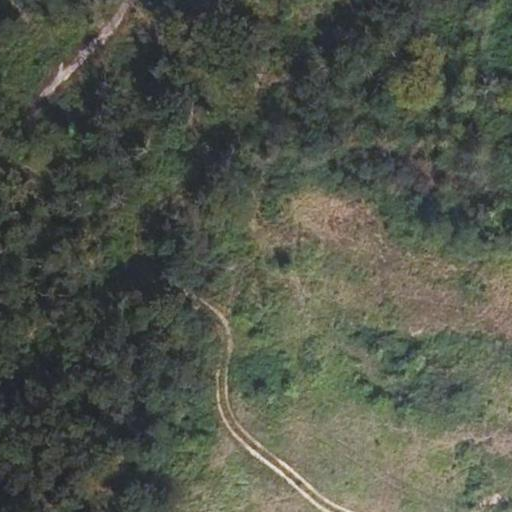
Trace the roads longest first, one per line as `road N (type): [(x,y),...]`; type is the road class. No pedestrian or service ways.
road 1 (track): [(217,0),(117,511)]
road 2 (unclassified): [(0,136),(110,0)]
